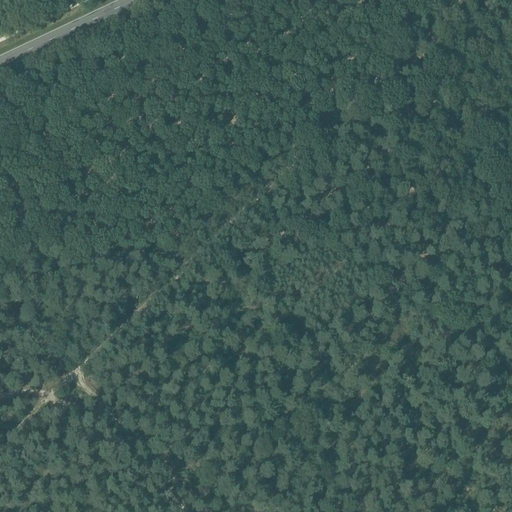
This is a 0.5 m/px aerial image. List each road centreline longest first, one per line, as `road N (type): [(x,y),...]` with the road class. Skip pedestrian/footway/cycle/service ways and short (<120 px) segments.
road 1 (track): [(0,446),(456,0)]
road 2 (track): [(0,308),(211,511)]
road 3 (track): [(0,246),(187,258)]
road 4 (unknown): [(186,511),(87,416),(48,395)]
road 5 (secondary): [(0,60),(126,0)]
